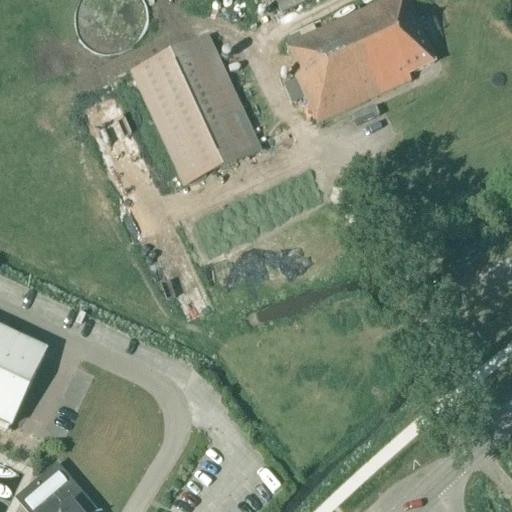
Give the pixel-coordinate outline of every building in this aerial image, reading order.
[(272,0),(280,16),(304,5),(301,0),(272,0)] [(379,0),(381,5),(286,47),(294,66),(290,68),(296,81),(283,87),(291,106),(299,102),(303,110),(307,108),(316,127),(410,85),(407,79),(435,67),(405,0),(379,0)] [(205,40),(127,76),(180,190),(258,153),(205,40)] [(0,334),(0,424),(10,429),(45,356),(0,334)] [(89,506),(59,472),(51,479),(47,475),(23,495),(27,500),(18,507),(22,511),(86,511),(84,510),(89,506)]
